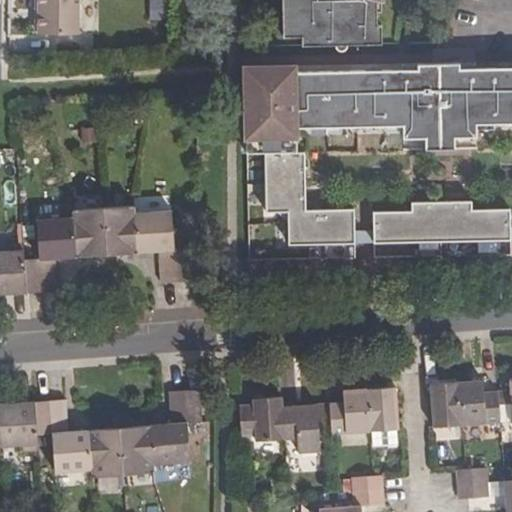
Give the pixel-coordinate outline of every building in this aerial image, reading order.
[(46,0),(46,34),(87,34),(87,0),(46,0)] [(282,0),(283,37),(302,37),(302,46),(382,44),(382,25),(377,25),(376,0),(282,0)] [(245,77),(247,153),(265,153),(267,212),(276,211),(288,224),(288,244),(354,244),(354,210),(305,211),(304,153),(297,153),(297,128),(402,127),(402,135),(414,135),(414,142),(467,141),(466,134),(477,134),(477,125),(511,124),(511,67),(476,68),(460,68),(459,63),(417,64),(417,69),(401,70),(270,72),(270,67),(254,67),(245,77)] [(373,213),(374,243),(511,240),(510,210),(471,211),(471,202),(411,203),(411,212),(373,213)] [(104,208),(107,255),(137,253),(135,213),(134,206),(104,208)] [(74,217),(77,258),(107,255),(104,208),(73,210),(74,217)] [(159,251),(162,284),(176,283),(173,250),(170,210),(135,213),(137,253),(159,251)] [(40,259),(42,293),(58,291),(55,259),(77,258),(74,217),(37,220),(40,259)] [(355,258),(374,258),(374,243),(354,244),(355,258)] [(0,250),(0,295),(26,294),(24,261),(23,244),(7,245),(8,250),(0,250)] [(173,250),(176,283),(195,282),(196,248),(173,250)] [(24,261),(26,294),(42,293),(40,259),(24,261)] [(460,382),(464,427),(503,423),(502,403),(501,391),(485,393),(484,380),(460,382)] [(433,384),(436,425),(430,425),(431,429),(464,427),(460,382),(433,384)] [(368,388),(371,432),(400,429),(397,386),(368,388)] [(332,417),(334,435),(371,432),(368,388),(344,390),(345,403),(332,404),(332,417)] [(187,391),(189,424),(203,423),(202,390),(187,391)] [(151,426),(154,465),(191,462),(189,424),(187,391),(170,393),(172,425),(151,426)] [(511,402),(511,391),(501,391),(502,403),(511,402)] [(256,435),(258,443),(288,441),(285,407),(284,398),(254,400),(255,405),(240,406),(244,436),(256,435)] [(53,434),(56,472),(93,469),(90,430),(69,431),(66,400),(51,401),(53,434)] [(36,402),(39,434),(53,434),(51,401),(36,402)] [(1,404),(4,448),(23,446),(23,452),(39,450),(39,434),(36,402),(1,404)] [(285,407),(288,441),(300,439),(302,453),(322,452),(320,418),(332,417),(332,404),(285,407)] [(121,428),(124,474),(155,473),(154,465),(151,426),(121,428)] [(93,469),(93,476),(124,474),(121,428),(90,430),(93,469)] [(181,475),(180,464),(155,465),(155,476),(181,475)] [(458,472),(460,485),(490,482),(488,468),(467,469),(458,470),(458,472)] [(354,476),(355,493),(385,490),(383,476),(383,474),(375,475),(354,476)] [(460,485),(460,499),(491,497),(490,482),(460,485)] [(321,509),(321,511),(363,511),(364,506),(386,504),(385,490),(355,493),(355,506),(321,509)]
